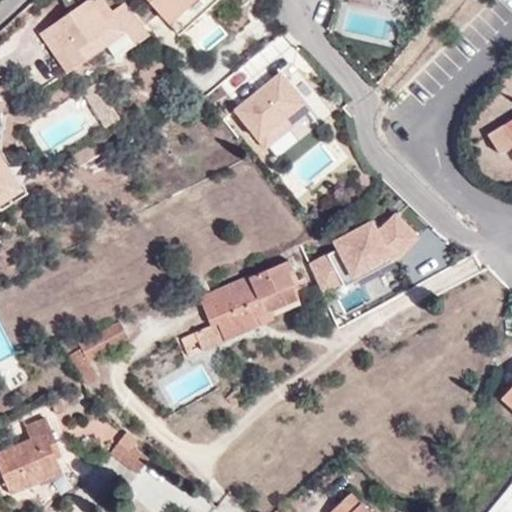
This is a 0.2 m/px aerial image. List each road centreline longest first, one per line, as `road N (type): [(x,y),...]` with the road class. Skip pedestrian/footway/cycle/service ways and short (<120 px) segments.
road 1 (residential): [(511,219),(474,208),(435,157),(437,120),(450,95),(511,34)]
road 2 (residential): [(511,231),(312,369)]
